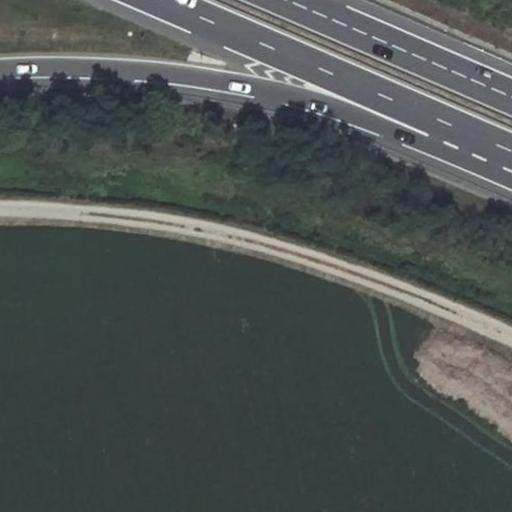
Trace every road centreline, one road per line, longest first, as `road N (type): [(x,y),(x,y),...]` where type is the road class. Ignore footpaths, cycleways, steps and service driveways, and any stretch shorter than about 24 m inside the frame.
road 1 (track): [(511,336),(337,265),(210,228),(0,206)]
road 2 (trunk): [(0,71),(91,68),(211,79),(320,102),(386,127),(439,119)]
road 3 (trunk): [(160,0),(439,119)]
road 4 (trunk): [(511,96),(286,0)]
